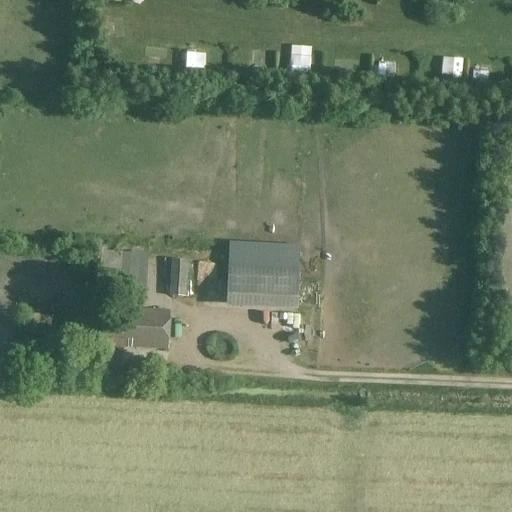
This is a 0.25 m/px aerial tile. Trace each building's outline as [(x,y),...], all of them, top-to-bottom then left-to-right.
[(184,71),(195,71),(194,50),(183,51),(184,71)] [(443,72),(462,73),(463,58),(445,57),(443,72)] [(374,75),(384,77),(388,63),(377,60),(374,75)] [(99,293),(122,294),(123,253),(100,252),(99,293)] [(171,261),(170,297),(184,297),(185,261),(171,261)] [(227,267),(226,299),(295,300),(296,268),(227,267)] [(105,309),(102,347),(168,351),(169,312),(105,309)]
